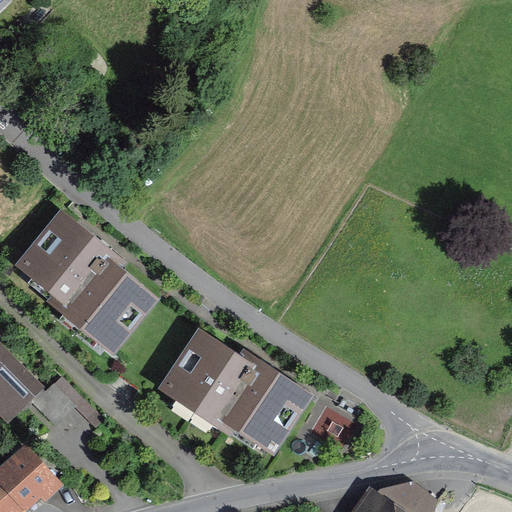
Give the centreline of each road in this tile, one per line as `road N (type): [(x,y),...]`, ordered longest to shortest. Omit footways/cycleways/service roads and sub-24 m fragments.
road 1 (residential): [(440,440),(203,283),(0,116)]
road 2 (residential): [(219,502),(196,469),(109,399),(0,290)]
road 3 (residential): [(440,440),(414,459),(219,502)]
